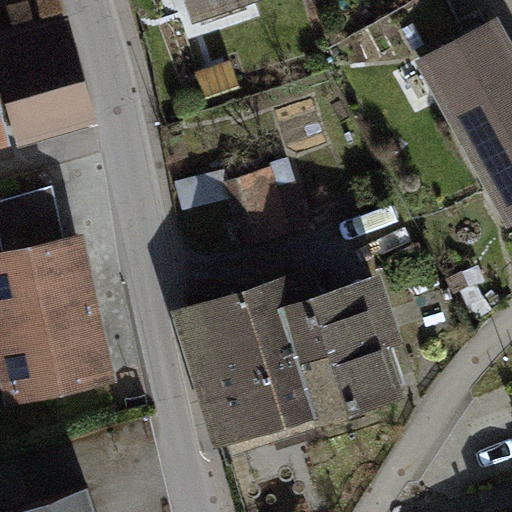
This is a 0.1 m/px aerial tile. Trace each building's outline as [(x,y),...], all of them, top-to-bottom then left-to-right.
[(186,0),(193,17),(231,0),(186,0)] [(0,146),(94,123),(68,18),(0,35),(0,146)] [(511,80),(484,25),(413,61),(496,225),(511,217),(511,80)] [(283,183),(243,186),(248,250),(288,247),(283,183)] [(66,241),(0,255),(0,399),(97,377),(66,241)] [(308,275),(179,310),(218,454),(386,409),(353,284),(314,295),(308,275)] [(511,511),(511,475),(483,483),(491,511),(511,511)] [(0,511),(101,511),(93,483),(0,511)]
